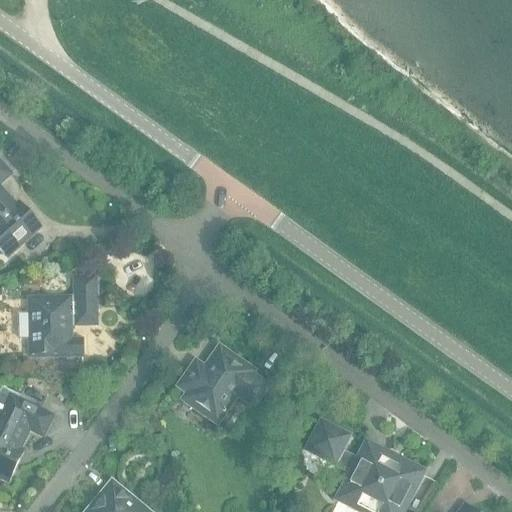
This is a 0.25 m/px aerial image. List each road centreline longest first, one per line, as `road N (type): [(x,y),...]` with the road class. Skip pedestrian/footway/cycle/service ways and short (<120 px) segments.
road 1 (residential): [(511,390),(172,147)]
road 2 (unclassified): [(172,147),(0,21)]
